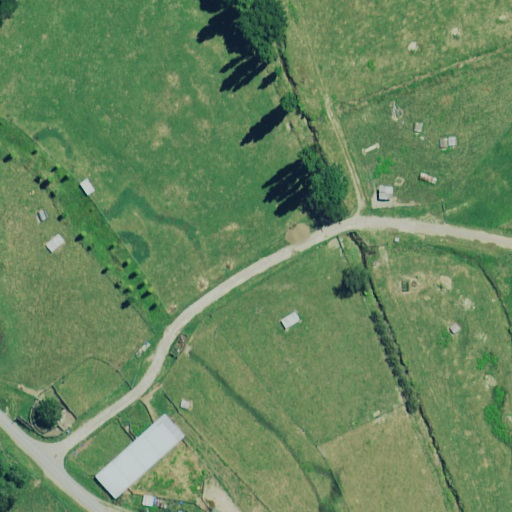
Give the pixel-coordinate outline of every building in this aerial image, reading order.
[(392,188),(379,188),(379,200),(392,200),(392,188)] [(57,235),(44,246),(51,255),(64,244),(57,235)] [(299,321),(294,313),(281,322),(286,330),(299,321)] [(184,438),(165,416),(95,478),(115,500),(184,438)] [(153,498),(142,496),(141,507),(152,508),(153,498)]
